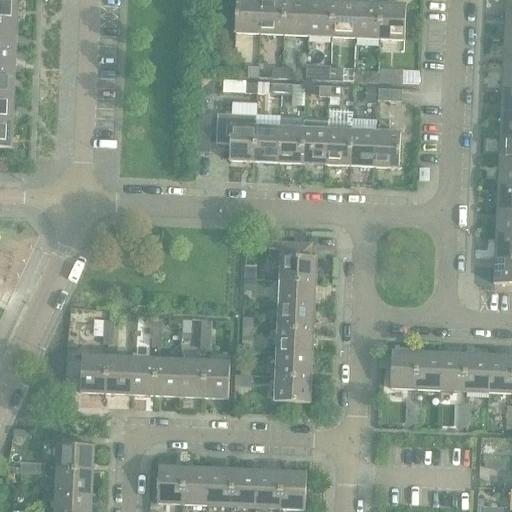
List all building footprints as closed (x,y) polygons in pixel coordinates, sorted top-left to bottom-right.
[(0,0),(0,24),(16,25),(17,0),(0,0)] [(259,36),(261,1),(244,0),(236,0),(235,35),(259,36)] [(283,37),(285,2),(261,1),(259,36),(283,37)] [(307,38),(309,3),(285,2),(283,37),(307,38)] [(331,39),(333,4),(309,3),(307,38),(331,39)] [(355,40),(356,5),(333,4),(331,39),(355,40)] [(379,41),(381,6),(356,5),(355,40),(379,41)] [(404,42),(405,7),(381,6),(379,41),(404,42)] [(0,49),(15,51),(16,25),(0,24),(0,49)] [(511,66),(511,41),(504,41),(503,66),(511,66)] [(0,74),(14,75),(15,51),(0,49),(0,74)] [(511,90),(511,66),(503,66),(502,90),(511,90)] [(258,79),(258,69),(248,69),(247,79),(258,79)] [(281,80),(282,70),(272,70),(271,80),(281,80)] [(292,81),(292,71),(282,70),(281,80),(292,81)] [(402,85),(402,72),(378,71),(378,74),(377,84),(402,85)] [(0,99),(13,100),(14,75),(0,74),(0,99)] [(377,84),(378,74),(368,74),(367,84),(377,84)] [(257,95),(257,85),(247,85),(247,95),(257,95)] [(280,96),(281,86),(271,86),(271,96),(280,96)] [(291,97),(291,87),(281,86),(280,96),(291,97)] [(329,99),(329,88),(319,88),(319,98),(329,99)] [(339,99),(339,89),(329,88),(329,99),(339,99)] [(377,101),(377,90),(367,90),(367,100),(377,101)] [(511,115),(511,90),(502,90),(501,115),(511,115)] [(401,104),(402,92),(378,91),(377,103),(401,104)] [(0,124),(12,125),(13,100),(0,99),(0,124)] [(511,139),(511,115),(501,115),(500,139),(511,139)] [(196,118),(194,155),(208,155),(210,119),(196,118)] [(326,167),(328,124),(303,123),(303,130),(301,166),(326,167)] [(0,149),(11,150),(12,125),(0,124),(0,149)] [(349,168),(351,133),(351,125),(328,124),(326,167),(349,168)] [(253,164),(255,128),(231,127),(229,163),(253,164)] [(278,165),(279,129),(255,128),(253,164),(278,165)] [(301,166),(303,130),(279,129),(278,165),(301,166)] [(374,169),(375,134),(351,133),(349,168),(374,169)] [(398,170),(400,135),(375,134),(374,169),(398,170)] [(511,163),(511,139),(500,139),(499,163),(511,163)] [(511,188),(511,163),(499,163),(498,188),(511,188)] [(429,171),(419,171),(419,183),(428,183),(429,171)] [(511,212),(511,188),(498,188),(496,212),(511,212)] [(511,236),(511,212),(496,212),(495,236),(511,236)] [(293,234),(293,245),(305,246),(306,235),(293,234)] [(511,261),(511,236),(495,236),(494,261),(511,261)] [(315,284),(316,260),(310,259),(311,246),(305,246),(293,245),(269,244),(268,258),(281,258),(279,283),(315,284)] [(511,286),(511,261),(494,261),(493,286),(511,286)] [(254,292),(255,282),(244,281),(244,291),(254,292)] [(314,308),(315,284),(279,283),(278,307),(314,308)] [(313,332),(314,308),(278,307),(277,331),(313,332)] [(252,330),(253,320),(243,319),(242,329),(252,330)] [(113,335),(113,323),(104,323),(103,335),(113,335)] [(161,337),(162,325),(153,325),(152,337),(161,337)] [(210,339),(211,328),(201,327),(201,339),(210,339)] [(252,340),(252,330),(242,329),(242,339),(252,340)] [(312,356),(313,332),(277,331),(276,355),(312,356)] [(112,347),(113,335),(103,335),(103,346),(112,347)] [(161,349),(161,337),(152,337),(151,348),(161,349)] [(210,351),(210,339),(201,339),(200,351),(210,351)] [(415,392),(417,354),(392,353),(390,391),(415,392)] [(439,393),(441,355),(417,354),(415,392),(439,393)] [(310,380),(312,356),(276,355),(275,378),(310,380)] [(464,394),(466,357),(441,355),(439,393),(464,394)] [(105,396),(107,359),(82,357),(80,395),(105,396)] [(488,395),(489,358),(466,357),(464,394),(488,395)] [(511,396),(511,358),(489,358),(488,395),(511,396)] [(130,397),(131,360),(107,359),(105,396),(130,397)] [(153,398),(155,361),(131,360),(130,397),(153,398)] [(178,399),(180,362),(155,361),(153,398),(178,399)] [(203,400),(204,363),(180,362),(178,399),(203,400)] [(228,401),(229,364),(204,363),(203,400),(228,401)] [(250,377),(251,368),(240,367),(240,377),(250,377)] [(250,388),(250,377),(240,377),(240,387),(250,388)] [(309,405),(310,380),(275,378),(274,403),(309,405)] [(419,416),(419,404),(410,404),(409,415),(419,416)] [(467,418),(468,406),(459,406),(458,418),(467,418)] [(418,427),(419,416),(409,415),(409,427),(418,427)] [(467,430),(467,418),(458,418),(458,429),(467,430)] [(93,472),(94,448),(57,446),(56,470),(93,472)] [(496,470),(497,461),(485,461),(485,470),(496,470)] [(508,471),(508,462),(497,461),(496,470),(508,471)] [(31,475),(31,465),(20,465),(20,474),(31,475)] [(43,475),(44,466),(31,465),(31,475),(43,475)] [(182,507),(184,470),(159,468),(157,506),(182,507)] [(92,497),(93,472),(56,470),(55,495),(92,497)] [(207,508),(208,471),(184,470),(182,507),(207,508)] [(231,509),(232,472),(208,471),(207,508),(231,509)] [(255,510),(257,473),(232,472),(231,509),(255,510)] [(279,511),(280,474),(257,473),(255,510),(279,511)] [(300,511),(304,511),(306,475),(280,474),(279,511),(300,511)] [(91,511),(92,497),(55,495),(53,511),(91,511)]
